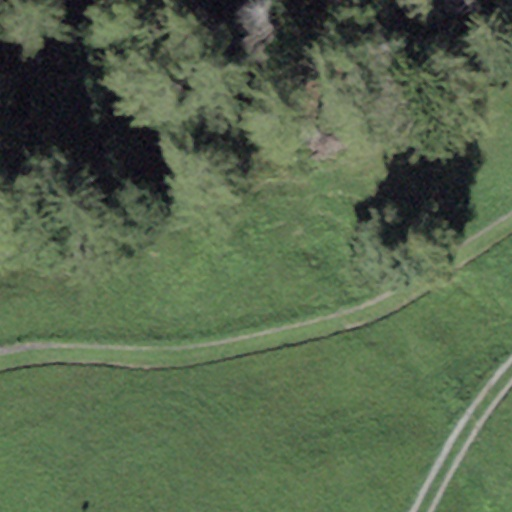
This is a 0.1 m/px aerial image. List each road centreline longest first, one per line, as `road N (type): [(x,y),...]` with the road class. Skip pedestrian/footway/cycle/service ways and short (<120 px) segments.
road 1 (track): [(511,222),(353,318),(217,352),(74,353),(0,369)]
road 2 (track): [(511,378),(472,416),(423,511)]
